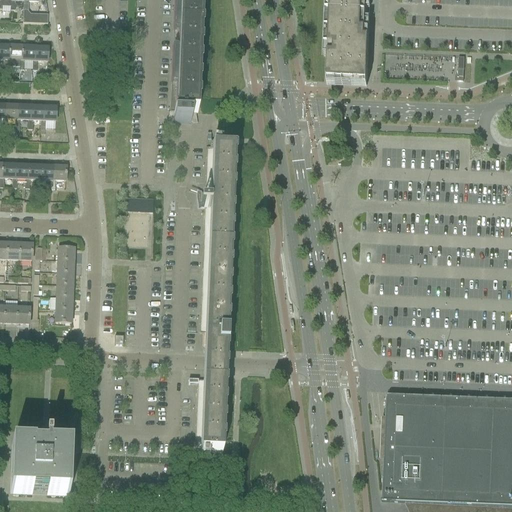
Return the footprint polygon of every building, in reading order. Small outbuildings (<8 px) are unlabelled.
[(0,0),(0,11),(1,12),(2,8),(10,9),(10,3),(12,3),(12,0),(0,0)] [(10,9),(10,12),(12,12),(14,12),(15,3),(23,3),(25,3),(24,0),(12,0),(12,3),(10,3),(10,9)] [(23,13),(22,25),(25,25),(46,26),(46,25),(46,18),(46,17),(30,17),(27,13),(27,3),(38,4),(37,0),(24,0),(25,3),(23,3),(23,13)] [(174,0),(169,113),(174,114),(173,125),(190,125),(190,114),(197,115),(201,0),(174,0)] [(325,0),(324,49),(324,59),(327,59),(326,83),(327,83),(327,87),(366,89),(368,41),(369,0),(325,0)] [(0,61),(6,62),(8,62),(9,49),(0,48),(0,61)] [(6,71),(6,75),(10,75),(11,71),(11,69),(19,69),(19,68),(19,62),(21,62),(22,49),(9,49),(8,62),(6,62),(6,68),(6,71)] [(19,69),(19,72),(21,72),(23,72),(23,68),(24,62),(32,63),(34,63),(34,50),(22,49),(21,62),(19,62),(19,68),(19,69)] [(32,68),(32,72),(33,72),(36,72),(36,68),(36,63),(47,63),(47,50),(34,50),(34,63),(32,63),(32,68)] [(2,121),(1,130),(2,130),(3,130),(6,130),(6,121),(14,121),(16,122),(17,108),(4,108),(4,121),(2,121)] [(14,121),(14,131),(16,131),(19,131),(19,122),(27,122),(29,122),(30,109),(17,108),(16,122),(14,121)] [(27,122),(27,131),(29,131),(31,132),(32,122),(40,123),(42,123),(42,109),(30,109),(29,122),(27,122)] [(40,123),(40,132),(41,132),(44,132),(44,123),(55,123),(55,110),(42,109),(42,123),(40,123)] [(189,382),(189,386),(197,386),(194,461),(193,469),(197,469),(197,464),(197,461),(206,461),(206,455),(221,455),(224,382),(225,364),(225,348),(226,348),(227,335),(226,335),(232,174),(233,151),(220,151),(218,151),(218,144),(210,144),(211,136),(207,136),(206,150),(204,205),(200,205),(199,210),(200,210),(204,210),(199,335),(202,335),(201,347),(203,350),(203,363),(202,382),(189,382)] [(0,180),(0,189),(0,190),(3,190),(3,181),(12,181),(14,181),(14,167),(1,167),(1,181),(0,180)] [(12,181),(11,190),(13,190),(16,190),(16,181),(24,181),(26,182),(27,168),(14,167),(14,181),(12,181)] [(24,181),(24,191),(26,191),(28,191),(29,182),(37,182),(39,182),(39,168),(27,168),(26,182),(24,181)] [(37,182),(37,191),(39,191),(41,191),(41,182),(50,182),(52,183),(52,169),(39,168),(39,182),(37,182)] [(50,182),(49,192),(51,192),(54,192),(54,183),(65,183),(65,169),(52,169),(52,183),(50,182)] [(124,213),(152,214),(152,202),(125,201),(124,213)] [(136,244),(149,244),(149,224),(142,224),(142,220),(136,220),(136,228),(141,228),(141,237),(136,237),(136,244)] [(6,263),(19,263),(19,246),(19,247),(7,247),(7,246),(6,263)] [(19,246),(19,263),(19,262),(31,263),(32,247),(31,247),(20,247),(20,246),(19,246)] [(35,250),(34,262),(39,262),(41,262),(45,263),(45,260),(45,250),(42,250),(40,250),(35,250)] [(57,251),(57,263),(73,264),(72,263),(73,252),(73,251),(57,251)] [(56,263),(55,275),(72,276),(72,264),(73,264),(57,263),(56,263)] [(55,275),(55,288),(72,288),(71,288),(72,276),(55,275)] [(55,288),(54,300),(71,301),(71,300),(71,289),(72,289),(72,288),(55,288)] [(49,300),(49,312),(54,312),(55,312),(71,313),(70,313),(71,301),(54,300),(49,300)] [(16,326),(17,310),(5,309),(4,326),(4,325),(16,325),(16,326)] [(17,310),(16,326),(16,325),(28,326),(28,327),(29,327),(29,311),(17,310)] [(71,313),(55,312),(54,325),(70,325),(69,325),(70,313),(71,313)] [(114,347),(122,347),(122,339),(114,338),(114,347)] [(381,502),(381,503),(405,504),(408,511),(511,511),(511,403),(387,398),(383,502),(381,502)] [(45,440),(45,442),(45,443),(32,442),(32,448),(14,447),(14,448),(12,495),(12,496),(31,496),(32,493),(47,494),(46,497),(66,498),(66,497),(65,497),(67,450),(68,450),(68,449),(49,448),(49,446),(50,440),(45,440)]
